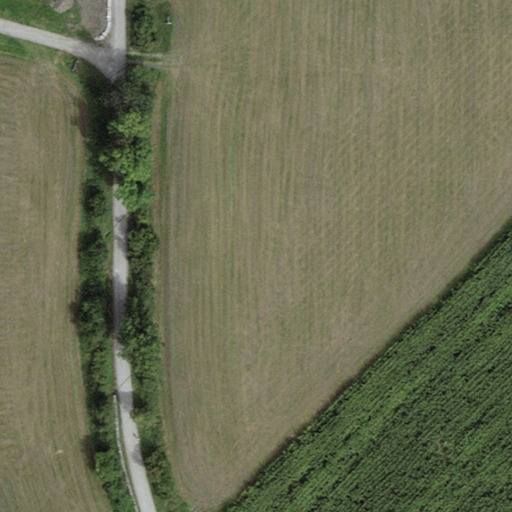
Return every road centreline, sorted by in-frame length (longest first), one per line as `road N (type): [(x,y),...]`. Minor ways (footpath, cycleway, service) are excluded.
road 1 (track): [(150,511),(131,448),(119,0)]
road 2 (track): [(120,60),(0,28)]
